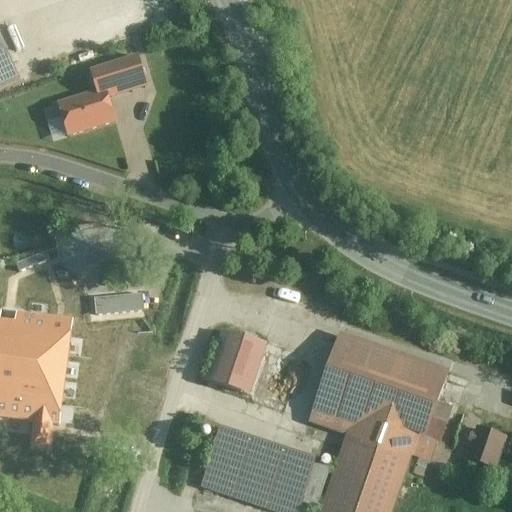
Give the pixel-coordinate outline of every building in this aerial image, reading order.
[(0,90),(25,78),(0,28),(0,90)] [(131,58),(106,65),(112,86),(137,80),(131,58)] [(113,91),(64,106),(74,138),(123,124),(113,91)] [(56,139),(69,135),(60,106),(47,110),(56,139)] [(0,419),(74,429),(87,324),(0,312),(0,419)] [(463,371),(343,327),(305,430),(347,446),(338,471),(330,468),(332,463),(233,427),(211,487),(278,511),(299,511),(304,500),(336,511),(335,511),(397,511),(419,456),(442,464),(461,414),(449,409),(463,371)] [(217,383),(263,400),(281,350),(234,334),(217,383)] [(477,464),(502,474),(511,449),(511,437),(491,429),(477,464)]
